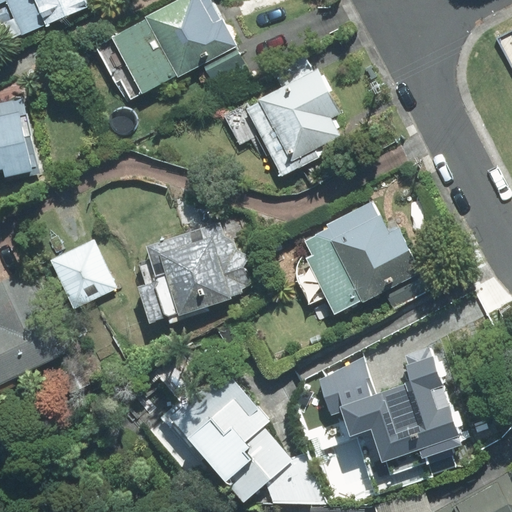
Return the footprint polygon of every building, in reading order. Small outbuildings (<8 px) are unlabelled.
[(0,0),(0,46),(90,9),(86,0),(0,0)] [(148,20),(113,39),(144,96),(179,77),(180,79),(241,47),(215,0),(181,0),(148,18),(148,20)] [(344,114),(321,69),(260,100),(262,103),(249,110),(284,177),(322,158),(318,150),(343,138),(334,120),(344,114)] [(8,179),(36,173),(25,121),(30,120),(26,99),(0,104),(0,172),(6,171),(8,179)] [(382,217),(375,203),(328,226),(330,229),(306,240),(314,256),(309,259),(337,316),(424,273),(402,229),(392,233),(384,216),(382,217)] [(142,288),(153,324),(170,318),(172,325),(212,312),(211,308),(235,300),(234,297),(245,294),(243,290),(254,285),(246,269),(253,257),(238,250),(234,240),(226,235),(222,223),(149,247),(153,259),(141,263),(148,286),(142,288)] [(120,289),(97,240),(52,261),(76,310),(120,289)] [(0,284),(0,387),(67,355),(26,272),(0,284)] [(410,357),(322,388),(335,425),(348,421),(357,445),(370,440),(387,489),(466,462),(450,416),(443,418),(439,409),(422,415),(426,424),(423,425),(412,396),(423,392),(410,357)] [(227,370),(172,417),(247,503),(269,485),(275,504),(330,506),(313,459),(294,459),(267,428),(273,422),(227,370)] [(440,511),(511,511),(511,476),(511,475),(440,511)]
